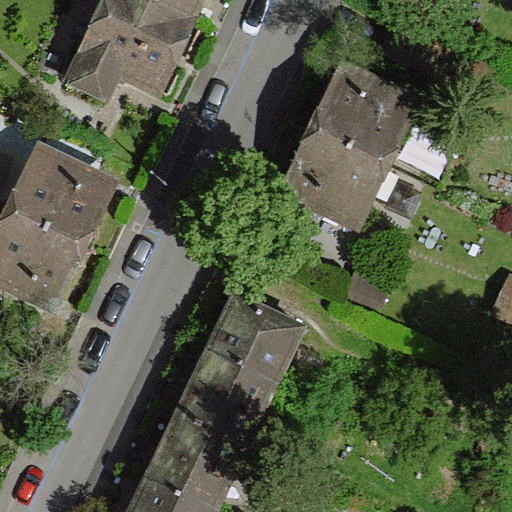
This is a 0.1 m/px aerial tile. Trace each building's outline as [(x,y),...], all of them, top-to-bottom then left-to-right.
[(111,0),(74,82),(107,99),(125,63),(165,81),(192,21),(148,0),(111,0)] [(148,0),(192,21),(202,0),(148,0)] [(449,48),(396,24),(383,53),(434,79),(449,48)] [(341,82),(318,132),(388,165),(411,115),(341,82)] [(318,132),(293,182),(365,215),(388,165),(318,132)] [(37,163),(14,213),(86,247),(108,198),(37,163)] [(86,247),(14,213),(0,241),(0,266),(61,298),(86,247)] [(214,353),(270,380),(278,384),(304,329),(239,298),(214,353)] [(184,417),(241,444),(270,380),(214,353),(184,417)] [(153,481),(210,506),(241,444),(184,417),(153,481)] [(153,481),(137,511),(217,511),(218,511),(210,506),(153,481)]
